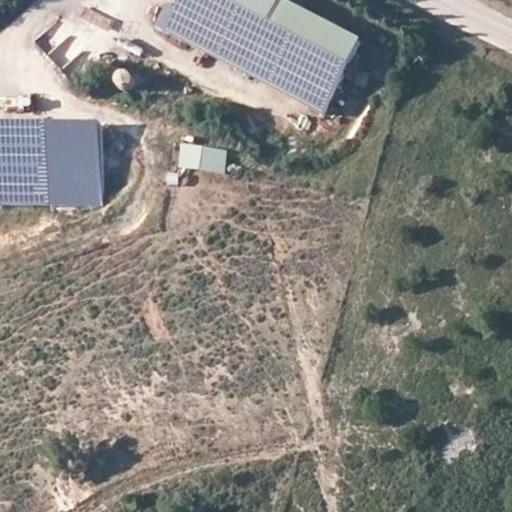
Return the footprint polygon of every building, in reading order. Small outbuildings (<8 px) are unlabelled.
[(325,114),(362,43),(280,0),(187,0),(181,13),(170,33),(325,114)] [(159,28),(170,33),(181,13),(169,7),(159,28)] [(0,204),(50,205),(52,126),(0,125),(0,204)] [(105,127),(52,126),(50,205),(104,206),(105,127)] [(183,147),(181,170),(228,174),(230,151),(183,147)]
